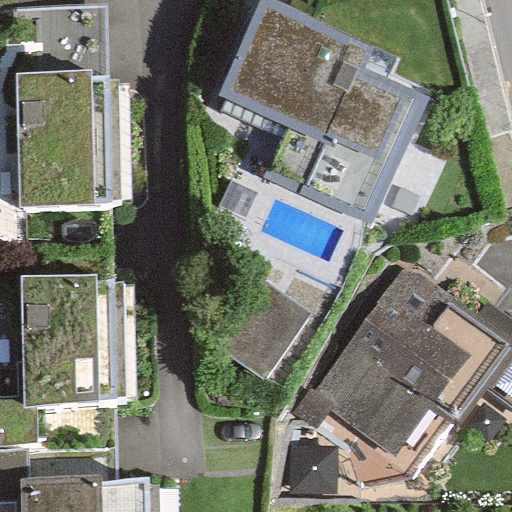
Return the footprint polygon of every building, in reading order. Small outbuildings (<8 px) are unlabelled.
[(401,44),(301,0),(289,0),(249,90),(320,122),(298,170),(389,210),(440,96),(388,73),(401,44)] [(131,69),(36,71),(37,193),(132,192),(131,69)] [(139,270),(42,275),(49,399),(146,394),(139,270)] [(409,270),(298,409),(317,424),(327,411),(412,479),(486,388),(511,408),(511,320),(489,302),(473,322),(409,270)] [(260,290),(227,360),(278,384),(311,314),(260,290)] [(176,511),(177,477),(49,475),(48,511),(176,511)]
